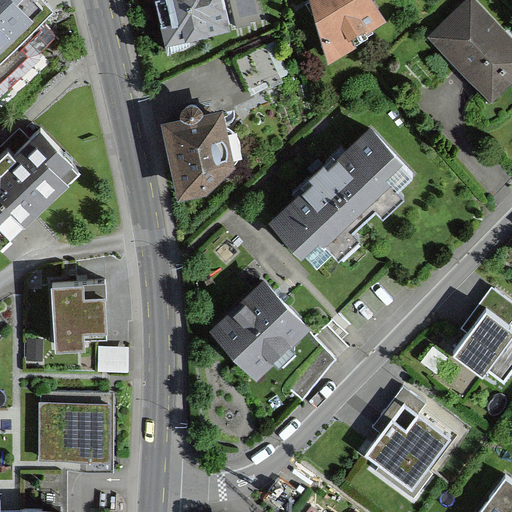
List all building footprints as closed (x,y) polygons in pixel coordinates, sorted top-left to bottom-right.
[(0,0),(0,84),(49,38),(38,26),(58,7),(52,0),(0,0)] [(233,0),(153,0),(165,50),(241,33),(233,0)] [(375,0),(317,0),(323,29),(338,53),(389,21),(375,0)] [(511,93),(511,32),(479,0),(478,0),(441,38),(505,101),(511,93)] [(277,49),(239,57),(246,89),(283,82),(277,49)] [(228,118),(174,128),(187,197),(217,191),(238,166),(228,118)] [(378,127),(281,220),(328,269),(425,176),(378,127)] [(0,157),(0,240),(5,245),(81,169),(42,131),(8,165),(0,157)] [(108,282),(60,285),(64,349),(111,346),(108,282)] [(511,295),(494,282),(465,321),(475,328),(460,349),(509,384),(511,379),(511,295)] [(313,327),(271,284),(222,331),(265,374),(313,327)] [(54,359),(52,295),(24,296),(27,360),(54,359)] [(438,407),(407,385),(376,427),(387,435),(371,456),(417,490),(457,435),(432,416),(438,407)] [(120,394),(44,394),(44,459),(120,459),(120,394)] [(511,511),(511,479),(506,475),(477,511),(511,511)] [(0,511),(15,511),(16,500),(0,500),(0,511)]
